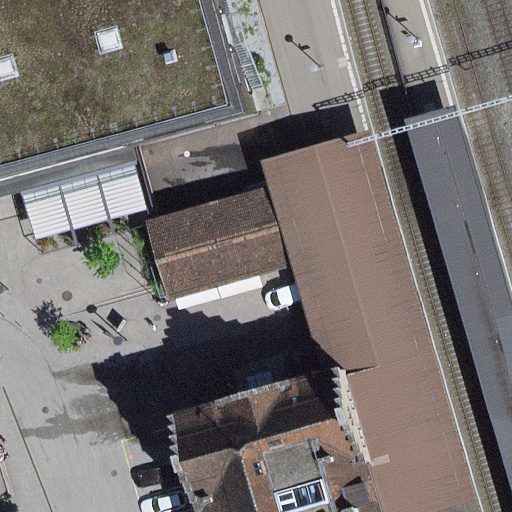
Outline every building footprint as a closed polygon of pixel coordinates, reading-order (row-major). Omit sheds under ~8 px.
[(0,0),(0,185),(258,115),(226,0),(0,0)] [(0,200),(142,162),(159,226),(285,190),(265,113),(258,115),(0,185),(0,200)] [(464,511),(358,147),(339,152),(292,166),(330,291),(354,371),(380,464),(401,458),(414,504),(391,511),(464,511)] [(156,227),(176,298),(306,260),(286,189),(285,190),(159,226),(156,227)] [(303,386),(302,382),(268,393),(184,420),(211,511),(212,511),(219,510),(219,511),(391,511),(414,504),(401,458),(380,464),(354,371),(340,375),(303,386)]
